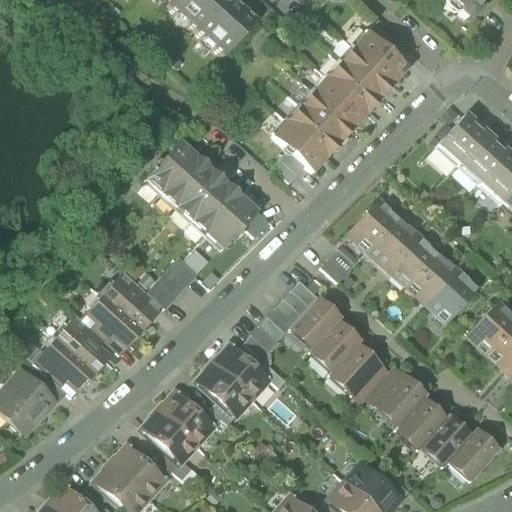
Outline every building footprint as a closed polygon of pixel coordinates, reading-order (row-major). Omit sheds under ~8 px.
[(172,0),(169,3),(163,9),(220,61),(252,25),(229,4),(231,2),(228,0),(172,0)] [(483,0),(444,0),(457,11),(457,17),(463,22),(469,22),(474,16),(474,11),(483,0)] [(364,37),(380,52),(388,43),(372,28),(364,37)] [(363,36),(349,51),(390,88),(403,73),(380,52),(364,37),(363,36)] [(377,103),(390,88),(349,51),(336,66),(377,103)] [(363,117),(377,103),(336,66),(323,81),(363,117)] [(350,132),(363,117),(323,81),(310,95),(350,132)] [(337,147),(350,132),(310,95),(296,110),(337,147)] [(324,161),(337,147),(296,110),(283,125),(324,161)] [(434,148),(456,168),(482,139),(460,119),(434,148)] [(310,176),(324,161),(283,125),(270,140),(284,153),(303,170),(310,176)] [(503,158),(482,139),(456,168),(477,187),(503,158)] [(142,184),(158,198),(192,159),(177,145),(142,184)] [(432,151),(453,171),(456,168),(434,148),(432,151)] [(284,153),(276,162),(294,179),(303,170),(284,153)] [(511,190),(511,165),(503,158),(477,187),(498,206),(511,190)] [(158,198),(173,212),(208,173),(192,159),(158,198)] [(287,187),(294,179),(276,162),(268,171),(287,187)] [(453,171),(475,190),(477,187),(456,168),(453,171)] [(173,212),(188,225),(223,187),(208,173),(173,212)] [(188,225),(204,239),(238,201),(223,187),(188,225)] [(475,190),(496,209),(498,206),(477,187),(475,190)] [(511,190),(498,206),(511,218),(511,190)] [(254,215),(238,201),(204,239),(219,253),(240,231),(254,215)] [(345,236),(365,254),(393,223),(373,205),(345,236)] [(511,223),(511,218),(498,206),(496,209),(511,223)] [(240,231),(251,241),(266,225),(254,215),(240,231)] [(365,254),(385,272),(413,241),(393,223),(365,254)] [(432,258),(413,241),(385,272),(404,289),(432,258)] [(327,260),(345,277),(353,268),(335,252),(327,260)] [(180,265),(193,278),(204,265),(191,253),(180,265)] [(452,276),(432,258),(404,289),(424,307),(452,276)] [(317,271),(336,287),(345,277),(327,260),(317,271)] [(175,261),(167,270),(186,287),(194,278),(193,278),(180,265),(175,261)] [(144,273),(133,263),(122,274),(133,284),(144,273)] [(167,270),(159,279),(178,296),(186,287),(167,270)] [(122,294),(130,285),(120,276),(112,285),(122,294)] [(471,294),(452,276),(424,307),(444,325),(471,294)] [(159,279),(151,288),(170,305),(178,296),(159,279)] [(112,285),(98,299),(140,337),(145,331),(144,330),(152,321),(140,310),(122,294),(112,285)] [(140,310),(148,301),(143,297),(132,287),(130,285),(122,294),(140,310)] [(298,285),(290,294),(307,310),(313,304),(315,301),(298,285)] [(151,288),(143,297),(148,301),(160,312),(162,314),(170,305),(151,288)] [(290,294),(282,303),(299,319),(307,310),(290,294)] [(134,343),(140,337),(98,299),(85,314),(95,323),(113,339),(125,350),(133,342),(134,343)] [(140,310),(152,321),(160,312),(148,301),(140,310)] [(282,303),(273,312),(291,328),(299,319),(282,303)] [(288,331),(311,352),(333,327),(335,324),(313,304),(307,310),(299,319),(291,328),(288,331)] [(464,339),(484,357),(511,325),(492,308),(464,339)] [(273,312),(265,321),(283,337),(288,331),(291,328),(273,312)] [(95,323),(85,314),(77,323),(83,329),(87,333),(95,323)] [(83,329),(77,323),(73,320),(64,329),(74,338),(83,329)] [(265,321),(257,330),(275,346),(283,337),(265,321)] [(95,323),(87,333),(100,345),(105,348),(113,339),(95,323)] [(511,364),(511,325),(484,357),(504,374),(511,364)] [(355,347),(333,327),(311,352),(308,355),(330,375),(352,350),(355,347)] [(64,329),(51,343),(92,380),(97,375),(95,373),(104,364),(92,354),(74,338),(64,329)] [(92,354),(100,345),(87,333),(83,329),(74,338),(92,354)] [(257,330),(249,339),(267,355),(275,346),(257,330)] [(241,348),(254,359),(259,364),(267,355),(249,339),(241,348)] [(86,387),(92,380),(51,343),(39,356),(37,358),(48,367),(65,383),(77,394),(84,385),(86,387)] [(37,358),(39,356),(28,346),(18,357),(29,367),(37,358)] [(375,371),(352,350),(330,375),(327,378),(350,398),(375,371)] [(227,351),(211,369),(246,401),(263,382),(247,368),(227,351)] [(29,367),(40,376),(48,367),(37,358),(29,367)] [(272,376),(259,364),(254,359),(247,368),(263,382),(264,384),(272,376)] [(40,376),(44,380),(57,392),(65,383),(48,367),(40,376)] [(231,418),(246,401),(211,369),(195,386),(215,404),(231,418)] [(359,406),(364,401),(384,379),(375,371),(350,398),(359,406)] [(389,373),(384,379),(364,401),(373,409),(398,381),(389,373)] [(5,424),(20,437),(35,421),(42,413),(44,415),(47,414),(53,407),(34,390),(16,374),(4,387),(6,389),(4,392),(0,396),(0,411),(9,419),(5,424)] [(63,397),(57,392),(44,380),(34,390),(53,407),(63,397)] [(373,409),(396,429),(418,405),(421,402),(398,381),(373,409)] [(57,392),(63,397),(69,403),(77,394),(65,383),(57,392)] [(172,398),(156,416),(192,448),(208,430),(192,415),(172,398)] [(215,404),(206,413),(218,423),(224,429),(233,420),(231,418),(215,404)] [(440,425),(418,405),(396,429),(393,433),(415,453),(418,450),(440,425)] [(210,432),(218,423),(206,413),(200,407),(192,415),(208,430),(210,432)] [(0,418),(5,424),(9,419),(0,411),(0,418)] [(176,466),(192,448),(156,416),(140,433),(160,451),(176,466)] [(443,422),(440,425),(418,450),(440,470),(446,463),(465,442),(443,422)] [(471,436),(465,442),(446,463),(469,484),(493,456),(471,436)] [(125,451),(108,469),(144,501),(160,483),(144,469),(125,451)] [(160,451),(152,460),(169,476),(178,467),(176,466),(160,451)] [(162,485),(169,476),(152,460),(144,469),(160,483),(162,485)] [(169,476),(179,484),(187,475),(178,467),(169,476)] [(120,511),(133,511),(144,501),(108,469),(93,487),(108,500),(120,511)] [(359,470),(343,488),(369,511),(384,511),(394,502),(380,489),(359,470)] [(394,502),(398,505),(406,496),(395,486),(389,481),(388,480),(380,489),(394,502)] [(81,493),(91,501),(99,509),(108,500),(93,487),(90,484),(81,493)] [(369,511),(343,488),(328,505),(335,511),(369,511)] [(63,492),(47,510),(49,511),(85,511),(83,510),(63,492)] [(102,511),(99,509),(91,501),(83,510),(85,511),(102,511)] [(299,511),(289,503),(280,511),(299,511)] [(326,503),(317,511),(335,511),(328,505),(326,503)]
